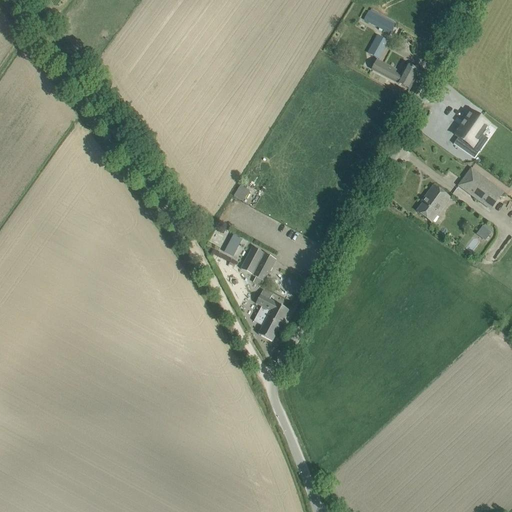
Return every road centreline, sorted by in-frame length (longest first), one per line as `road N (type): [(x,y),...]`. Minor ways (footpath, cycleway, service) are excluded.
road 1 (unclassified): [(314,501),(272,394),(482,0)]
road 2 (track): [(272,394),(191,242),(10,0)]
